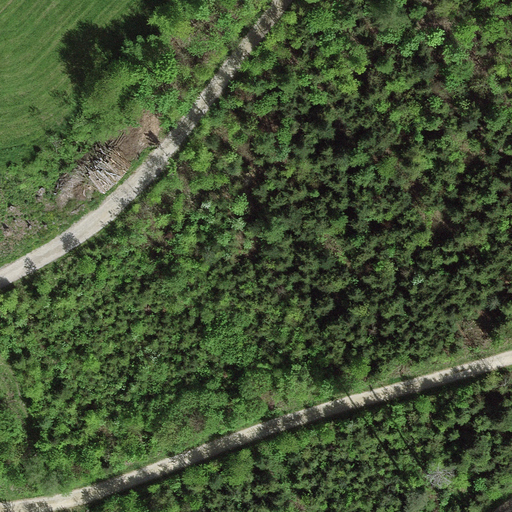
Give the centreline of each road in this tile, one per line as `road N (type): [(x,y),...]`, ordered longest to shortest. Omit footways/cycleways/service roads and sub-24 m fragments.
road 1 (track): [(511,364),(75,501),(7,511)]
road 2 (track): [(0,273),(164,165),(290,0)]
